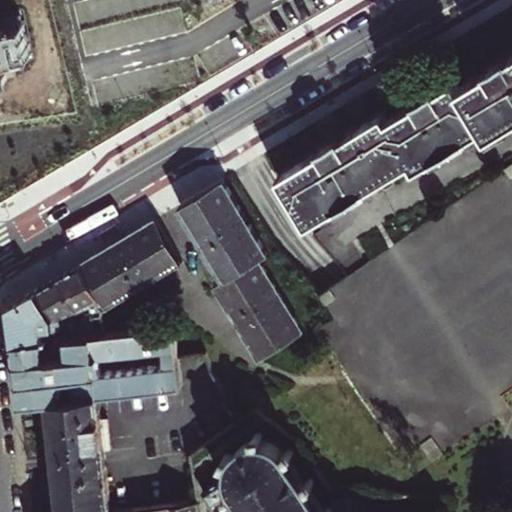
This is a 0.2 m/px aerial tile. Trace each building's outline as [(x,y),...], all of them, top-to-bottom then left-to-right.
[(0,0),(0,76),(10,74),(2,35),(11,33),(10,32),(11,26),(10,22),(8,20),(3,16),(0,16),(0,0)] [(511,56),(508,59),(506,56),(486,68),(488,71),(458,88),(454,81),(437,91),(435,89),(414,101),(416,104),(387,121),(383,115),(340,140),(339,138),(319,149),(320,152),(279,177),(307,224),(345,201),(348,206),(353,203),(359,200),(356,195),(363,190),(410,163),(414,169),(430,159),(443,151),(446,156),(451,153),(457,149),(454,145),(468,137),(482,129),(486,137),(511,121),(511,56)] [(265,254),(221,179),(177,205),(202,247),(212,264),(221,279),(213,284),(222,299),(238,325),(257,359),(300,333),(256,259),(265,254)] [(180,262),(155,218),(80,263),(100,296),(101,297),(102,308),(123,295),(142,284),(163,272),(180,262)] [(69,269),(58,276),(77,303),(80,307),(93,300),(100,296),(80,263),(69,269)] [(47,282),(37,289),(53,313),(54,314),(57,336),(62,335),(80,334),(81,333),(80,315),(75,315),(75,321),(65,322),(64,311),(77,303),(58,276),(47,282)] [(37,289),(11,304),(13,326),(15,340),(45,337),(42,314),(53,313),(37,289)] [(101,297),(100,296),(93,300),(94,319),(103,318),(102,308),(101,297)] [(104,331),(103,318),(94,319),(87,320),(86,315),(80,315),(81,333),(104,331)] [(45,337),(15,340),(16,354),(21,396),(22,402),(45,399),(63,397),(62,381),(67,380),(66,374),(72,374),(75,396),(97,393),(180,384),(177,354),(175,325),(104,331),(81,333),(80,334),(81,339),(87,339),(89,354),(64,356),(62,335),(57,336),(45,337)] [(54,492),(56,511),(108,511),(103,457),(103,453),(110,453),(106,422),(100,422),(97,393),(75,396),(63,397),(45,399),(47,422),(51,464),(54,492)] [(255,428),(254,440),(249,442),(244,444),(239,449),(237,453),(230,449),(226,456),(235,460),(233,465),(233,471),(205,489),(219,511),(448,511),(445,507),(446,506),(444,503),(442,503),(444,493),(361,485),(361,489),(360,499),(356,496),(353,494),(351,493),(349,493),(346,493),(343,494),(333,501),(334,503),(326,508),(310,484),(317,479),(312,473),(305,478),(290,457),(297,451),(292,445),(285,450),(280,445),(277,443),(270,440),(262,439),(263,428),(255,428)]
